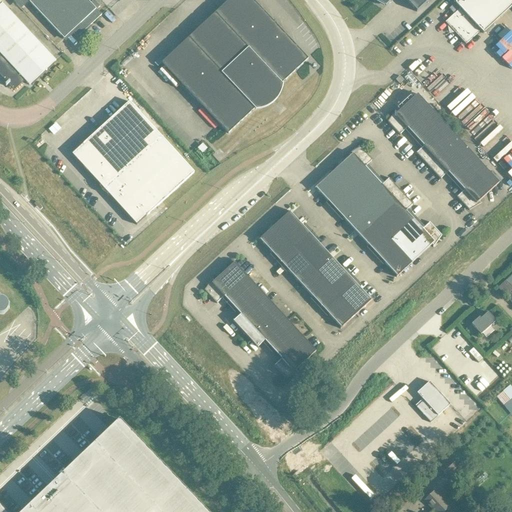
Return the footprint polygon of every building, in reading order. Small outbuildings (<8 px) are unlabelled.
[(27,0),(29,2),(61,36),(64,39),(72,32),(74,34),(75,35),(77,38),(85,30),(86,31),(90,27),(90,26),(90,25),(102,15),(101,15),(97,10),(100,7),(93,0),(90,3),(87,0),(27,0)] [(282,85),(282,84),(308,59),(252,0),(229,0),(162,63),(228,134),(256,108),(257,109),(258,109),(261,109),(262,109),(264,109),(266,108),(269,106),(270,105),(271,104),(274,103),(276,100),(278,98),(278,97),(279,96),(280,94),(280,93),(281,91),(282,90),(282,88),(282,86),(282,85)] [(374,0),(376,1),(385,7),(392,0),(405,0),(416,11),(416,12),(417,12),(429,0),(374,0)] [(454,14),(445,22),(466,44),(473,38),(480,31),(483,34),(511,6),(511,0),(458,0),(455,3),(449,9),(454,14)] [(25,81),(29,85),(56,61),(2,4),(0,1),(0,75),(7,83),(5,86),(6,87),(8,84),(14,91),(25,81)] [(438,117),(417,94),(397,113),(396,111),(397,110),(396,110),(388,122),(393,128),(400,136),(400,135),(407,128),(407,129),(408,129),(416,137),(438,117)] [(136,225),(146,216),(194,173),(129,102),(72,154),(136,225)] [(458,139),(438,117),(416,137),(423,146),(424,147),(417,153),(416,153),(428,166),(458,139)] [(448,173),(456,181),(478,161),(458,139),(428,166),(441,180),(441,179),(447,173),(448,173)] [(350,156),(330,174),(351,197),(373,176),(365,168),(365,167),(372,161),(373,161),(360,147),(347,155),(348,155),(349,154),(350,156)] [(499,183),(478,161),(456,181),(464,190),(464,191),(457,197),(469,211),(482,203),(481,203),(480,203),(479,202),(499,183)] [(316,189),(336,210),(351,197),(330,174),(315,189),(316,189)] [(381,185),(373,176),(351,197),(371,219),(401,192),(389,178),(388,179),(389,179),(382,185),(381,185)] [(413,205),(401,192),(371,219),(392,241),(414,221),(406,212),(406,211),(412,205),(413,205)] [(371,219),(351,197),(336,210),(356,233),(371,219)] [(310,234),(291,214),(290,213),(291,212),(290,211),(274,226),(295,248),(310,234)] [(356,233),(377,255),(392,241),(371,219),(356,233)] [(433,248),(442,236),(440,234),(429,222),(429,223),(422,229),(414,221),(392,241),(412,263),(432,245),(433,246),(433,248)] [(260,240),(280,262),(295,248),(274,226),(259,240),(259,241),(260,240)] [(295,248),(315,270),(330,256),(310,234),(295,248)] [(412,263),(392,241),(377,255),(397,276),(396,277),(396,278),(412,263)] [(315,270),(295,248),(280,262),(300,284),(315,270)] [(350,279),(330,256),(315,270),(336,292),(350,279)] [(255,285),(236,265),(234,263),(214,281),(213,280),(213,279),(213,278),(204,290),(217,304),(217,303),(224,297),(232,306),(255,285)] [(300,284),(321,306),(336,292),(315,270),(300,284)] [(511,274),(498,288),(511,303),(511,285),(511,286),(511,285),(511,274)] [(371,300),(350,279),(336,292),(356,315),(372,300),(371,300)] [(255,285),(232,306),(240,314),(240,315),(234,321),(233,321),(245,335),(275,307),(255,285)] [(356,315),(336,292),(321,306),(341,328),(340,329),(356,315)] [(295,329),(275,307),(245,335),(257,348),(258,348),(258,347),(264,341),(265,341),(273,350),(295,329)] [(471,324),(481,335),(496,322),(488,313),(481,319),(479,318),(471,324)] [(273,365),(281,374),(286,379),(299,372),(298,371),(297,372),(296,370),(316,352),(295,329),(273,350),(281,359),(274,365),(273,365)] [(476,350),(471,354),(479,363),(484,359),(476,350)] [(450,405),(429,382),(417,393),(424,401),(416,408),(430,423),(450,405)] [(511,387),(510,385),(496,395),(511,416),(511,415),(511,387)] [(0,511),(206,511),(119,420),(116,423),(43,493),(22,511),(4,511),(0,507),(0,511)] [(449,458),(439,468),(448,478),(458,468),(449,458)] [(444,511),(449,507),(434,491),(424,501),(433,510),(431,511),(444,511)]
